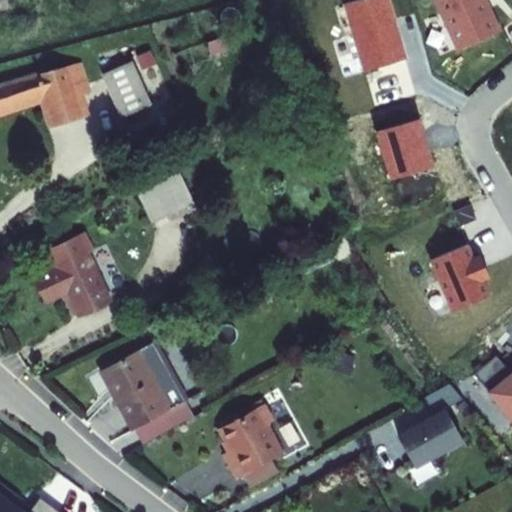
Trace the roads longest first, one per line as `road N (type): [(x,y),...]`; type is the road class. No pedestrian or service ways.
road 1 (unclassified): [(0,385),(156,511)]
road 2 (residential): [(511,77),(482,105),(477,129),(511,208)]
